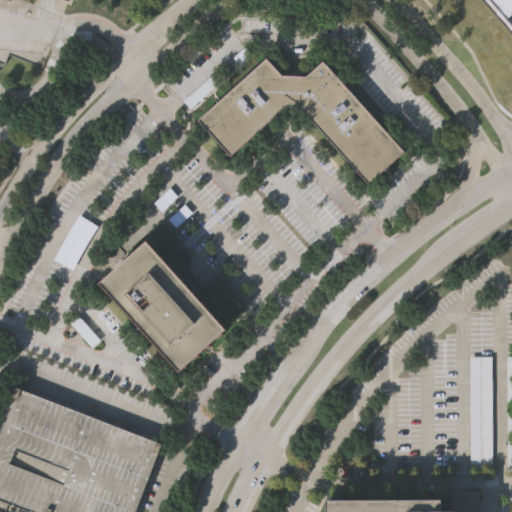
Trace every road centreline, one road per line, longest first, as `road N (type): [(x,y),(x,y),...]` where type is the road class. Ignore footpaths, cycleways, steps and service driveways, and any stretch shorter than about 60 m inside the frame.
road 1 (secondary): [(505,175),(401,251),(285,377)]
road 2 (secondary): [(266,457),(370,320),(466,239)]
road 3 (tertiary): [(0,266),(40,187),(140,74)]
road 4 (tertiary): [(364,0),(505,175)]
road 5 (tertiary): [(119,53),(38,140),(0,202)]
road 6 (tertiary): [(511,145),(395,0)]
